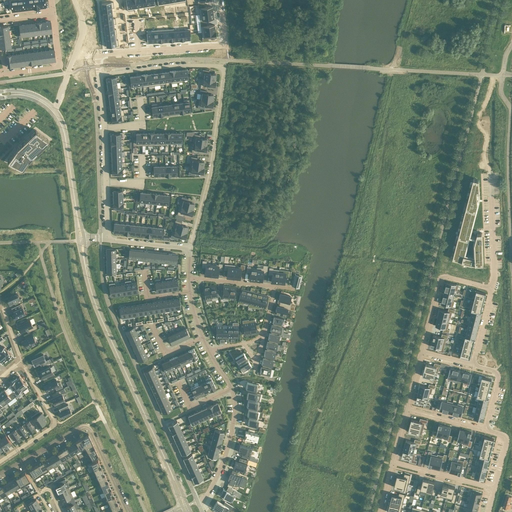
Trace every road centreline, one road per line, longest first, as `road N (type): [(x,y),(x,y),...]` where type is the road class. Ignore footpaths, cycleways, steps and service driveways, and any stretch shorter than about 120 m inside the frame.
road 1 (residential): [(190,248),(224,66),(99,76)]
road 2 (tertiary): [(170,472),(93,302),(84,263)]
road 3 (residential): [(511,281),(503,75)]
road 4 (residential): [(129,511),(88,427),(0,473)]
road 5 (residential): [(220,0),(225,45),(104,54),(98,66)]
road 6 (residential): [(20,360),(56,423),(0,462)]
road 7 (residential): [(493,287),(441,276),(421,352)]
road 8 (residential): [(231,388),(225,455),(196,501)]
